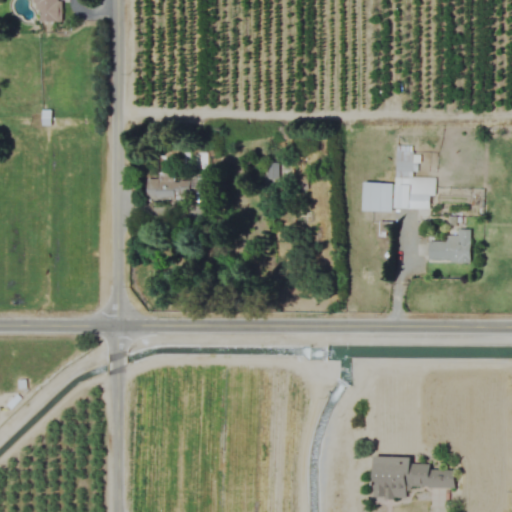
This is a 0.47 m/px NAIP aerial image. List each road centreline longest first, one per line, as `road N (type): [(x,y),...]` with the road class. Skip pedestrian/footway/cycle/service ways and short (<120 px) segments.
road 1 (residential): [(115,0),(113,347),(122,511)]
road 2 (tertiary): [(0,324),(511,326)]
